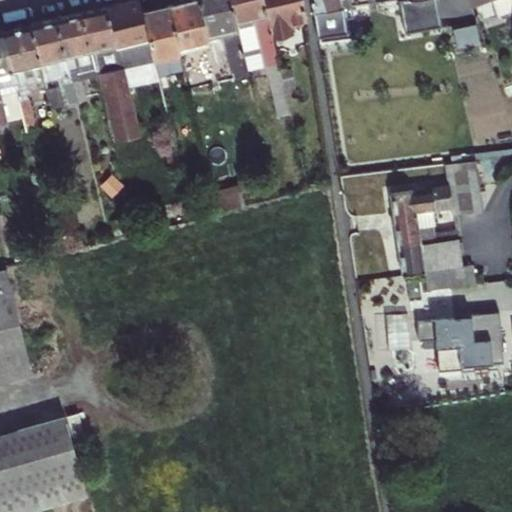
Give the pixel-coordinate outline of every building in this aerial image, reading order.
[(84,10),(93,50),(100,78),(107,76),(122,140),(140,136),(124,72),(157,64),(145,13),(141,0),(127,0),(117,2),(120,14),(110,17),(107,5),(84,10)] [(201,0),(170,7),(180,52),(212,44),(210,36),(201,0)] [(201,0),(210,36),(227,32),(238,76),(248,74),(238,29),(230,0),(201,0)] [(230,0),(238,29),(255,25),(265,66),(278,63),(273,37),(264,0),(230,0)] [(264,0),(273,37),(293,32),(291,25),(307,21),(304,0),(264,0)] [(310,0),(314,22),(316,39),(346,34),(343,20),(350,19),(349,5),(347,0),(391,0),(397,32),(431,30),(426,0),(310,0)] [(511,8),(511,0),(477,0),(478,1),(481,0),(488,17),(511,8)] [(117,2),(107,5),(110,17),(120,14),(117,2)] [(180,52),(170,7),(145,13),(157,64),(160,78),(186,72),(180,52)] [(84,10),(58,16),(67,55),(93,50),(84,10)] [(67,55),(58,16),(33,22),(42,61),(67,55)] [(42,61),(33,22),(4,28),(16,78),(20,97),(28,95),(27,90),(32,88),(26,65),(42,61)] [(16,78),(4,28),(0,29),(0,95),(7,94),(4,81),(16,78)] [(271,94),(283,93),(281,66),(269,67),(271,94)] [(78,70),(71,72),(72,79),(79,77),(78,70)] [(30,103),(28,95),(20,97),(22,105),(30,103)] [(470,165),(440,168),(443,187),(422,190),(424,213),(446,210),(446,217),(476,213),(476,209),(489,208),(486,192),(473,193),(470,165)] [(218,213),(243,207),(237,184),(213,191),(218,213)] [(379,196),(390,279),(404,277),(418,275),(412,230),(410,214),(424,213),(422,190),(379,196)] [(418,275),(454,270),(449,233),(428,236),(427,228),(412,230),(418,275)] [(419,292),(466,286),(465,269),(454,270),(418,275),(419,292)] [(49,357),(30,274),(0,280),(0,288),(19,364),(49,357)] [(0,386),(24,381),(19,364),(0,288),(0,386)] [(68,416),(74,444),(84,442),(78,414),(68,416)] [(58,421),(0,437),(0,511),(21,511),(49,504),(78,496),(58,421)]
